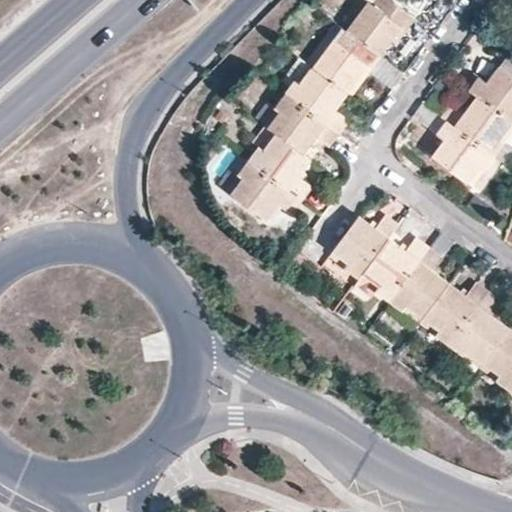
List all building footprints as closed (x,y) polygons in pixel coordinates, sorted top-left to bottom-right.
[(382,0),(359,0),(340,25),(345,30),(351,34),(373,4),(377,8),(382,0)] [(407,30),(411,34),(419,22),(389,0),(382,0),(377,8),(373,4),(351,34),(386,60),(397,44),(407,30)] [(401,47),(411,34),(407,30),(397,44),(401,47)] [(377,72),(386,60),(351,34),(342,47),(336,43),(317,70),(352,96),(372,68),(377,72)] [(311,66),(302,60),(290,76),(299,83),(304,87),(317,70),(311,66)] [(356,99),(377,72),(372,68),(352,96),(356,99)] [(511,74),(504,69),(492,84),(479,75),(469,89),(482,99),(511,121),(511,74)] [(352,96),(317,70),(304,87),(299,83),(289,97),(343,136),(353,123),(340,112),(352,96)] [(332,151),(343,136),(289,97),(279,111),(283,115),(271,132),(272,133),(278,137),(306,157),(318,141),(332,151)] [(511,131),(511,121),(482,99),(470,115),(456,105),(446,119),(499,158),(509,145),(505,142),(511,131)] [(279,111),(266,102),(254,119),(265,127),(271,132),(283,115),(279,111)] [(228,116),(220,109),(217,111),(214,118),(223,124),(228,116)] [(499,158),(446,119),(436,133),(449,143),(437,160),(472,185),(484,168),(489,172),(499,158)] [(267,151),(278,137),(272,133),(261,148),(267,151)] [(314,164),(306,157),(278,137),(267,151),(261,148),(252,162),(306,202),(316,189),(303,178),(314,164)] [(297,215),(306,202),(252,162),(241,176),(245,179),(234,195),(270,222),(282,206),(297,215)] [(477,187),(489,172),(484,168),(472,185),(477,187)] [(229,191),(234,195),(245,179),(241,176),(229,191)] [(368,275),(394,240),(404,227),(389,216),(379,229),(364,218),(338,253),(353,264),(350,270),(364,281),(368,275)] [(410,252),(394,240),(368,275),(384,287),(380,292),(395,303),(434,248),(420,238),(410,252)] [(447,259),(434,248),(395,303),(408,312),(411,307),(429,320),(455,284),(438,271),(447,259)] [(353,264),(338,253),(334,258),(350,270),(353,264)] [(470,295),(455,284),(429,320),(443,331),(440,336),(455,347),(495,293),(480,283),(470,295)] [(507,303),(495,293),(455,347),(469,357),(472,352),(488,365),(511,331),(511,325),(499,316),(507,303)] [(411,307),(408,312),(425,324),(429,320),(411,307)] [(443,331),(429,320),(425,324),(440,336),(443,331)] [(511,331),(488,365),(504,376),(502,381),(511,388),(511,331)] [(472,352),(469,357),(485,368),(488,365),(472,352)] [(504,376),(488,365),(485,368),(502,381),(504,376)]
